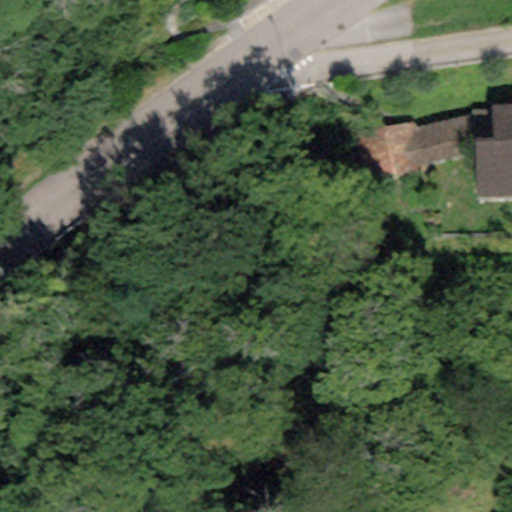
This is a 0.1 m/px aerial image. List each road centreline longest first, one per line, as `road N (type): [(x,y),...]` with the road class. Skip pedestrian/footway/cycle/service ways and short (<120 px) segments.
road 1 (tertiary): [(0,248),(255,52)]
road 2 (residential): [(255,52),(309,71),(511,42)]
